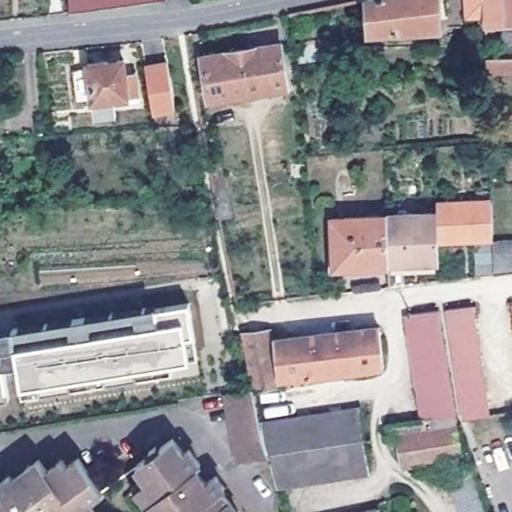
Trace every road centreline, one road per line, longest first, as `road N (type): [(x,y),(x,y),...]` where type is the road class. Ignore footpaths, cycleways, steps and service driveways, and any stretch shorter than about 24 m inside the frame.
road 1 (residential): [(0,443),(183,420),(261,511)]
road 2 (residential): [(0,37),(267,0)]
